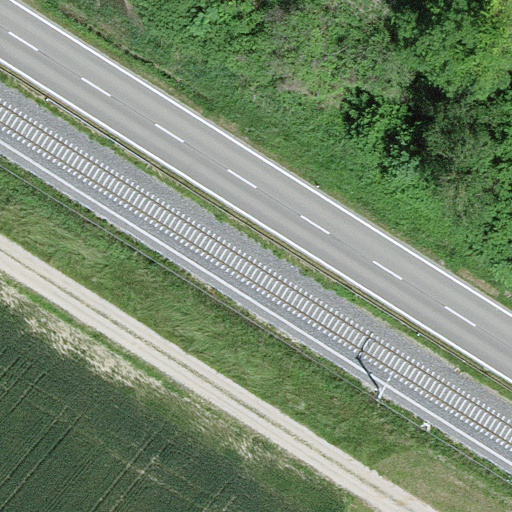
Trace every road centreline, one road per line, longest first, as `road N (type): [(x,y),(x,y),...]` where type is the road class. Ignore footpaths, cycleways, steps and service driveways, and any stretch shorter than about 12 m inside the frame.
road 1 (secondary): [(511,346),(0,28)]
road 2 (track): [(413,511),(0,250)]
